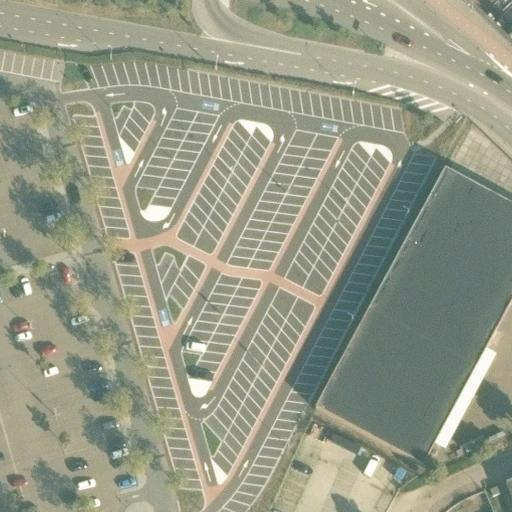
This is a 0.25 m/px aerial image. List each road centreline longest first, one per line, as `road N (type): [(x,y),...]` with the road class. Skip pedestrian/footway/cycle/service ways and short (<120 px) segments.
road 1 (unclassified): [(206,0),(220,28),(258,61),(415,81),(511,134)]
road 2 (unclassified): [(511,95),(333,0)]
